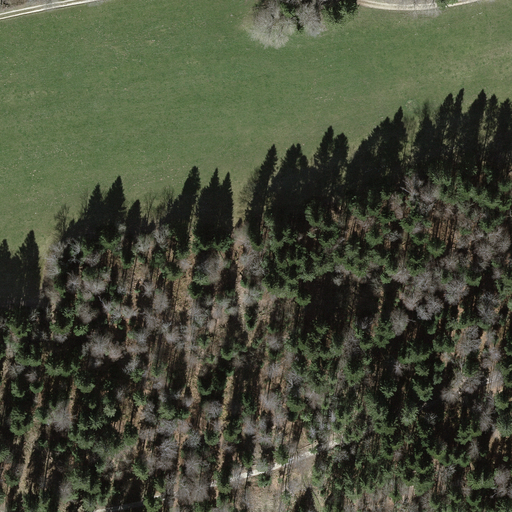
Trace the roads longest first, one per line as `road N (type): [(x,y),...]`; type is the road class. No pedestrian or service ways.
road 1 (track): [(117,511),(279,466),(511,382)]
road 2 (track): [(338,0),(388,9),(469,0)]
